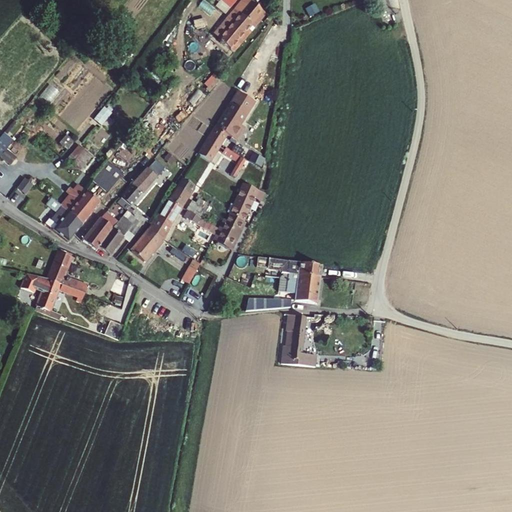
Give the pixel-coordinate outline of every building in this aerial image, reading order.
[(226,13),(237,0),(220,0),(216,5),(226,13)] [(242,12),(251,2),(248,0),(241,0),(236,6),(242,12)] [(215,45),(227,55),(263,12),(251,2),(242,12),(236,6),(217,29),(223,35),(215,45)] [(263,12),(227,55),(231,58),(266,15),(263,12)] [(223,35),(217,29),(209,40),(215,45),(223,35)] [(95,119),(103,125),(114,110),(106,104),(95,119)] [(200,155),(212,162),(219,150),(227,136),(215,129),(200,155)] [(236,133),(233,138),(248,145),(251,141),(236,133)] [(13,142),(4,135),(0,138),(0,157),(6,150),(13,142)] [(74,144),(63,157),(80,172),(91,158),(74,144)] [(236,160),(231,176),(238,179),(246,156),(225,149),(223,155),(236,160)] [(6,150),(0,157),(0,158),(9,166),(16,159),(6,150)] [(109,162),(93,181),(108,194),(124,174),(109,162)] [(142,196),(144,194),(165,170),(157,163),(151,171),(150,170),(148,172),(147,171),(132,187),(142,196)] [(25,177),(17,189),(26,195),(34,184),(25,177)] [(183,209),(196,187),(183,180),(170,201),(182,209),(183,209)] [(121,199),(132,208),(142,196),(132,187),(121,199)] [(243,188),(230,215),(243,222),(256,195),(243,188)] [(51,222),(55,225),(66,213),(61,209),(71,196),(63,189),(53,202),(57,206),(53,211),(57,214),(51,222)] [(68,204),(73,208),(76,204),(78,205),(83,199),(76,194),(68,204)] [(82,227),(100,204),(87,194),(83,199),(78,205),(76,204),(73,208),(68,214),(73,218),(72,220),(82,227)] [(182,209),(170,201),(159,220),(171,227),(182,209)] [(194,204),(189,213),(191,214),(198,218),(201,220),(203,221),(208,213),(194,204)] [(96,251),(98,249),(114,230),(123,219),(111,209),(109,211),(102,218),(89,234),(83,241),(96,251)] [(57,227),(53,232),(69,244),(82,227),(72,220),(73,218),(68,214),(66,213),(55,225),(57,227)] [(114,230),(98,249),(109,256),(127,233),(132,237),(143,222),(141,221),(143,218),(138,214),(129,224),(125,220),(115,232),(114,230)] [(191,214),(188,220),(195,225),(198,218),(191,214)] [(231,246),(243,222),(230,215),(227,222),(225,221),(220,231),(216,238),(231,246)] [(171,227),(159,220),(149,231),(163,240),(171,227)] [(163,240),(149,231),(131,253),(145,263),(163,240)] [(58,253),(48,280),(67,288),(79,293),(84,295),(87,287),(70,280),(71,277),(66,275),(72,259),(58,253)] [(298,263),(257,258),(252,278),(264,280),(268,265),(281,267),(281,274),(287,275),(279,279),(277,293),(285,293),(294,295),(293,302),(317,305),(322,267),(298,263)] [(190,284),(198,271),(190,266),(182,280),(190,284)] [(41,291),(45,279),(27,275),(24,284),(24,285),(25,286),(26,287),(35,291),(36,289),(41,291)] [(67,288),(48,280),(45,279),(41,291),(43,292),(42,293),(35,311),(59,321),(60,320),(66,322),(68,317),(62,315),(57,314),(65,293),(67,288)] [(34,294),(35,291),(26,287),(25,286),(24,285),(24,284),(22,289),(34,294)] [(79,293),(67,288),(65,293),(77,298),(88,303),(90,297),(84,295),(79,293)] [(291,308),(291,297),(247,299),(248,310),(291,308)] [(286,316),(285,332),(286,332),(285,347),(281,346),(279,365),(315,368),(316,357),(302,354),(306,317),(286,316)] [(110,323),(105,336),(112,339),(116,325),(110,323)] [(126,328),(116,325),(112,339),(121,342),(126,328)]
